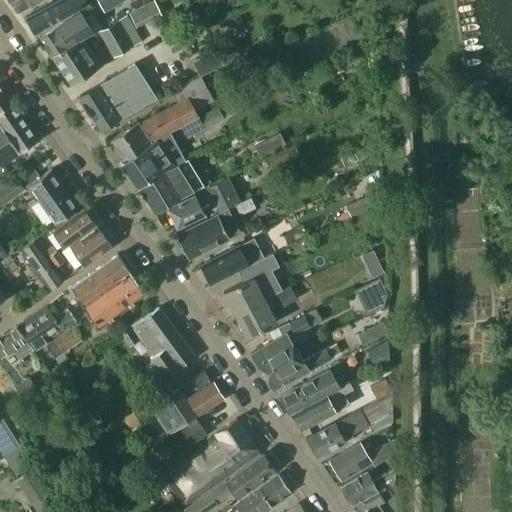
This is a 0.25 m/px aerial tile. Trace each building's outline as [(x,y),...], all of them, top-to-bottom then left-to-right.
[(34,0),(10,0),(17,10),(34,0)] [(76,0),(53,0),(46,4),(26,15),(35,32),(81,7),(76,0)] [(95,0),(103,12),(122,0),(95,0)] [(153,0),(143,5),(148,16),(159,11),(153,0)] [(53,56),(67,47),(89,33),(99,27),(90,14),(80,19),(76,13),(37,36),(51,55),(53,56)] [(127,15),(97,31),(112,58),(142,42),(130,21),(127,15)] [(67,47),(53,56),(71,83),(100,66),(83,40),(68,49),(67,47)] [(198,76),(201,76),(223,64),(215,48),(190,62),(198,76)] [(101,129),(156,96),(136,63),(80,96),(101,129)] [(170,91),(176,103),(140,123),(138,121),(109,141),(123,162),(160,137),(169,132),(180,126),(198,116),(195,109),(213,100),(201,76),(198,76),(170,91)] [(0,111),(12,102),(0,87),(0,111)] [(12,102),(0,111),(0,164),(38,139),(12,102)] [(223,119),(219,110),(218,109),(200,118),(198,116),(180,126),(187,140),(223,119)] [(160,137),(123,162),(138,185),(164,168),(176,163),(184,159),(169,132),(160,137)] [(285,144),(279,133),(253,146),(259,158),(285,144)] [(164,168),(138,185),(153,209),(203,185),(187,157),(184,159),(164,168)] [(52,169),(28,185),(55,224),(79,208),(52,169)] [(0,205),(0,206),(25,187),(17,175),(0,187),(0,205)] [(228,177),(209,186),(167,206),(177,226),(204,213),(200,205),(214,198),(221,212),(227,209),(227,208),(240,202),(228,177)] [(375,192),(353,203),(358,213),(380,202),(375,192)] [(249,199),(235,206),(240,215),(254,208),(249,199)] [(95,223),(84,208),(54,231),(65,245),(95,223)] [(227,209),(221,212),(216,215),(216,216),(177,235),(188,258),(229,238),(222,223),(232,218),(227,209)] [(85,264),(112,245),(97,225),(70,244),(85,264)] [(232,249),(202,264),(211,282),(237,269),(238,271),(264,258),(257,244),(253,238),(238,246),(232,249)] [(35,239),(29,243),(20,249),(29,263),(48,290),(63,279),(55,267),(48,257),(43,251),(35,239)] [(52,245),(43,251),(48,257),(56,251),(52,245)] [(57,250),(56,251),(48,257),(55,267),(64,260),(57,250)] [(372,251),(362,255),(366,264),(377,260),(372,251)] [(82,301),(128,269),(118,254),(72,286),(82,301)] [(264,258),(238,271),(244,281),(223,292),(235,314),(281,289),(271,270),(278,267),(273,258),(272,255),(264,258)] [(98,327),(146,293),(129,272),(83,303),(98,327)] [(362,286),(368,299),(389,289),(382,276),(362,286)] [(281,289),(235,314),(246,336),(276,320),(271,310),(281,305),(282,306),(296,299),(290,286),(282,290),(281,289)] [(18,325),(34,349),(43,343),(54,359),(64,352),(62,350),(61,351),(52,338),(64,331),(54,316),(47,306),(18,325)] [(64,331),(71,325),(76,322),(68,307),(54,316),(64,331)] [(162,376),(193,355),(158,307),(129,324),(120,332),(128,344),(138,337),(136,334),(138,333),(153,355),(149,357),(152,361),(145,366),(145,369),(151,378),(154,378),(161,373),(162,376)] [(305,315),(310,326),(320,321),(315,310),(305,315)] [(291,340),(295,337),(294,335),(294,334),(310,326),(305,315),(288,324),(288,323),(277,329),(280,334),(250,354),(262,372),(297,351),(291,340)] [(19,359),(34,349),(18,325),(0,336),(0,357),(12,349),(19,359)] [(81,341),(71,325),(64,331),(52,338),(61,351),(62,350),(64,352),(81,341)] [(358,335),(363,345),(373,340),(368,330),(358,335)] [(388,340),(367,351),(376,369),(389,362),(388,340)] [(297,351),(262,372),(273,389),(309,370),(341,353),(335,344),(303,360),(297,351)] [(278,396),(289,415),(340,388),(329,369),(278,396)] [(199,388),(209,380),(203,371),(193,377),(199,388)] [(28,377),(14,386),(22,398),(36,389),(28,377)] [(377,396),(390,388),(384,378),(371,386),(377,396)] [(187,398),(198,414),(223,397),(213,382),(187,398)] [(348,383),(340,388),(289,415),(299,432),(348,405),(342,394),(351,388),(348,383)] [(161,429),(164,433),(165,435),(169,433),(176,429),(197,415),(186,399),(178,387),(160,399),(160,401),(151,406),(158,416),(154,419),(161,429)] [(372,433),(391,422),(389,394),(359,410),(357,409),(305,439),(315,458),(345,441),(344,440),(352,435),(352,434),(368,425),(372,433)] [(150,420),(141,406),(121,418),(130,432),(150,420)] [(3,411),(0,412),(0,451),(16,475),(37,462),(3,411)] [(185,506),(260,452),(236,418),(215,431),(220,439),(173,470),(163,479),(175,494),(173,497),(175,499),(178,498),(185,506)] [(178,429),(184,437),(201,426),(195,418),(178,429)] [(393,438),(385,444),(368,455),(359,441),(328,460),(341,480),(372,462),(373,465),(391,455),(395,453),(393,438)] [(217,504),(234,492),(238,498),(275,471),(263,454),(235,474),(236,475),(223,484),(180,511),(201,511),(216,502),(217,504)] [(376,489),(377,492),(393,483),(392,468),(373,481),(370,477),(378,471),(374,465),(341,486),(352,503),(376,489)] [(32,471),(19,480),(36,506),(49,497),(32,471)] [(236,507),(239,511),(261,511),(290,492),(277,474),(233,504),(236,507)] [(394,493),(393,483),(377,492),(358,503),(361,509),(357,511),(385,511),(379,502),(394,493)]
